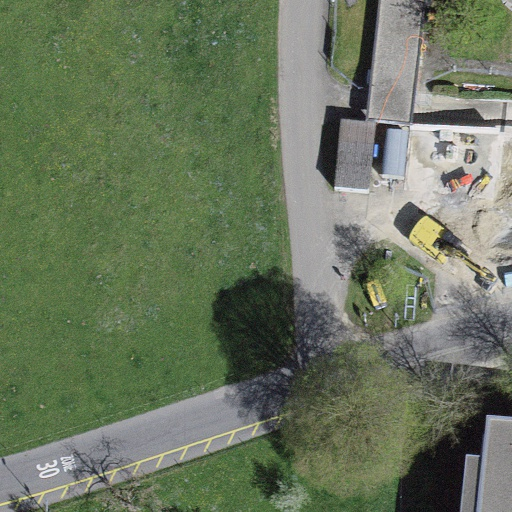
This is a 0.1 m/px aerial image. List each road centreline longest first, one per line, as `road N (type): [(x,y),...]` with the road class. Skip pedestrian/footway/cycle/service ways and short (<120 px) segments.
road 1 (residential): [(336,389),(306,101),(316,0)]
road 2 (residential): [(0,481),(336,389)]
road 3 (residential): [(336,389),(511,341)]
